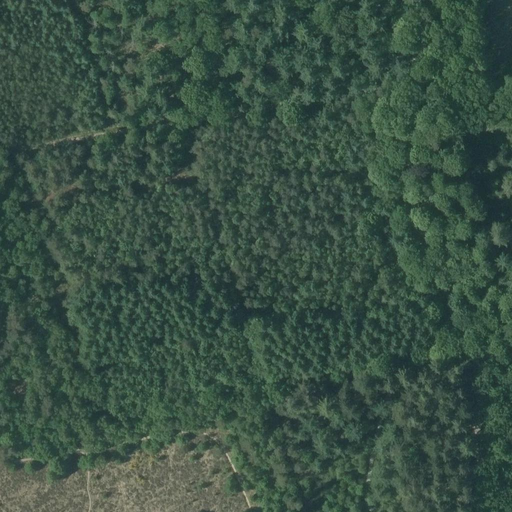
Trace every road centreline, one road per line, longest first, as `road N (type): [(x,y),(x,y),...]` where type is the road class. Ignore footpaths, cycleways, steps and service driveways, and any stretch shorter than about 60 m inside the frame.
road 1 (track): [(478,511),(470,348),(412,182),(417,112)]
road 2 (unknown): [(364,91),(56,142),(0,144)]
road 3 (track): [(0,465),(197,432),(225,450),(252,511)]
